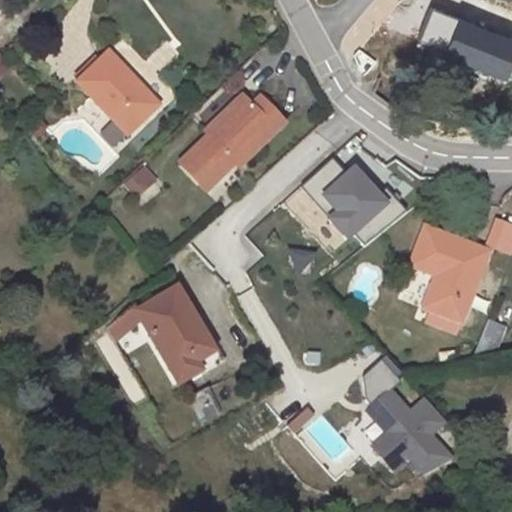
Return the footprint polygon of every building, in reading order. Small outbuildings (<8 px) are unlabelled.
[(0,0),(0,13),(12,0),(0,0)] [(0,77),(10,67),(0,56),(0,77)] [(162,110),(112,57),(81,85),(117,124),(130,139),(162,110)] [(267,107),(258,98),(219,134),(222,137),(195,163),(213,183),(227,169),(235,178),(249,166),(253,170),(299,126),(283,109),(271,120),(262,111),(267,107)] [(283,109),(275,100),(267,107),(262,111),(271,120),(283,109)] [(130,139),(117,124),(104,137),(117,151),(130,139)] [(334,161),(302,186),(327,217),(330,215),(358,249),(402,215),(360,163),(345,174),(334,161)] [(120,184),(135,199),(155,179),(141,164),(120,184)] [(227,169),(213,183),(221,191),(235,178),(227,169)] [(511,237),(511,231),(491,222),(482,244),(505,254),(511,237)] [(484,255),(420,229),(404,268),(432,279),(419,310),(427,313),(423,325),(452,337),(484,255)] [(208,365),(170,295),(132,316),(171,386),(208,365)] [(496,325),(480,318),(464,357),(484,353),(496,325)] [(209,390),(192,393),(198,420),(215,417),(209,390)] [(393,393),(372,410),(385,426),(368,440),(397,475),(413,463),(428,481),(455,459),(436,436),(448,426),(427,401),(410,414),(393,393)]
